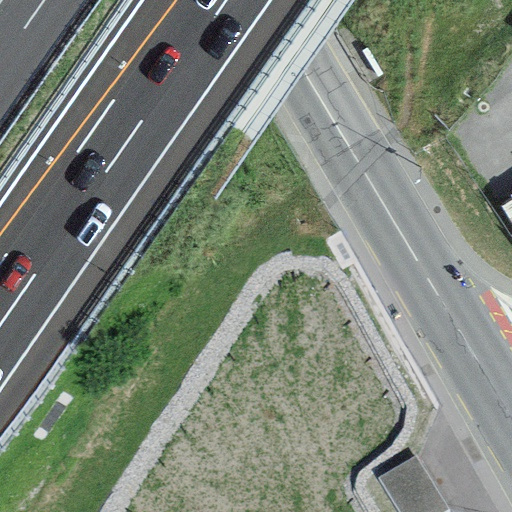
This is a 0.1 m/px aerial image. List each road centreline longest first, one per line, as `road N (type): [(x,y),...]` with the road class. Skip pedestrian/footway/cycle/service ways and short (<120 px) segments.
road 1 (residential): [(511,411),(257,0)]
road 2 (motorway): [(0,298),(206,0)]
